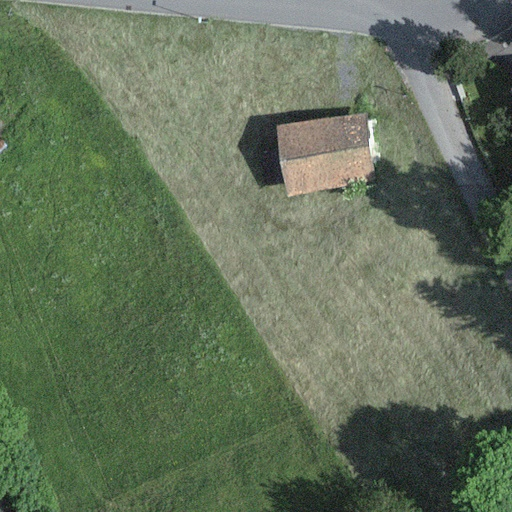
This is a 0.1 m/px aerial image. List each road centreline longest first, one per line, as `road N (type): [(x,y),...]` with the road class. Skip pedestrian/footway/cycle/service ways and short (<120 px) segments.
road 1 (track): [(399,13),(511,248)]
road 2 (residential): [(483,0),(433,13),(255,0)]
